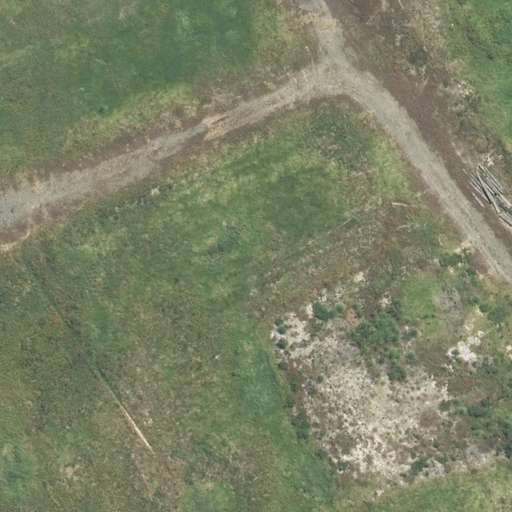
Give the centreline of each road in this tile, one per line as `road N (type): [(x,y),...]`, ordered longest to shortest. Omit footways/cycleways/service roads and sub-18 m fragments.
road 1 (residential): [(467,224),(313,292),(293,317),(290,350),(308,389),(391,511)]
road 2 (residential): [(338,51),(0,192)]
road 3 (residential): [(467,224),(338,51)]
